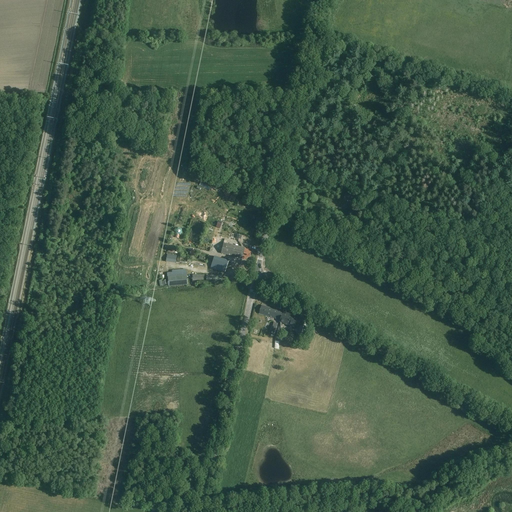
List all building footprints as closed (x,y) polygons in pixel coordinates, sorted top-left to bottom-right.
[(249,258),(251,252),(248,252),(249,249),(224,243),(221,253),(242,259),(246,260),(247,257),(249,258)] [(213,257),(210,269),(225,273),(229,261),(213,257)] [(188,285),(187,275),(168,277),(169,287),(188,285)] [(280,322),(283,311),(280,310),(280,311),(274,310),(275,309),(269,307),(262,305),(259,314),(266,316),(280,320),(280,322)] [(283,311),(280,322),(285,323),(285,324),(294,327),(298,316),(283,311)] [(304,317),(300,329),(300,331),(306,332),(309,319),(304,317)] [(296,342),(300,338),(295,333),(291,337),(296,342)]
